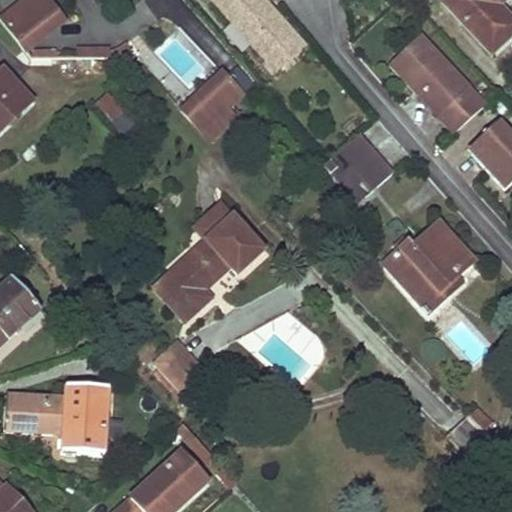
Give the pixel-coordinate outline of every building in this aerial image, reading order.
[(47,0),(27,0),(1,20),(19,43),(57,14),(47,0)] [(207,0),(258,58),(287,32),(258,0),(207,0)] [(441,0),(441,1),(490,55),(509,37),(487,15),(496,7),(503,0),(441,0)] [(511,24),(496,7),(487,15),(509,37),(511,34),(511,24)] [(123,8),(110,19),(124,35),(137,24),(123,8)] [(296,42),(287,32),(258,58),(267,67),(296,42)] [(435,117),(452,135),(482,107),(420,38),(389,65),(413,92),(418,88),(440,113),(435,117)] [(77,50),(78,70),(110,70),(110,50),(77,50)] [(0,128),(30,102),(0,70),(0,128)] [(418,88),(413,92),(435,117),(440,113),(418,88)] [(511,183),(511,140),(496,123),(466,151),(503,191),(511,183)] [(348,168),(370,193),(392,173),(359,135),(327,162),(321,167),(333,181),(348,168)] [(206,242),(204,244),(227,269),(236,280),(268,251),(235,215),(234,217),(223,204),(194,229),(206,242)] [(439,291),(470,263),(436,225),(411,247),(407,244),(385,263),(422,307),(419,309),(424,314),(444,297),(439,291)] [(204,244),(167,278),(196,310),(208,300),(201,292),(227,269),(204,244)] [(167,278),(154,290),(182,322),(196,310),(167,278)] [(11,281),(0,291),(0,345),(38,312),(11,281)] [(205,378),(176,346),(155,364),(166,377),(160,382),(177,400),(183,394),(185,396),(205,378)] [(63,400),(5,396),(4,414),(3,432),(61,435),(59,453),(102,456),(106,392),(63,389),(63,400)] [(186,511),(212,489),(181,454),(114,511),(186,511)] [(0,511),(27,511),(6,489),(3,492),(0,494),(0,511)]
